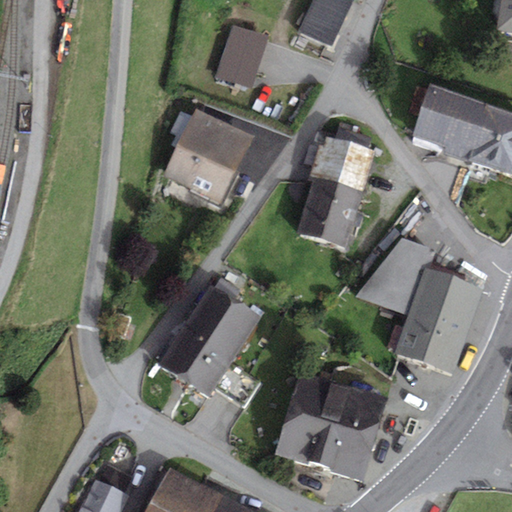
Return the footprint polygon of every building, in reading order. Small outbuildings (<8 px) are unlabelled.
[(331,55),(355,8),(338,0),(316,0),(297,38),(331,55)] [(511,0),(502,0),(497,42),(511,44),(511,0)] [(270,43),(233,30),(215,81),(252,94),(270,43)] [(511,123),(430,96),(413,146),(444,156),(442,162),(511,185),(511,123)] [(197,118),(162,184),(220,214),(254,147),(197,118)] [(307,189),(312,191),(362,206),(376,162),(367,160),(372,142),(338,132),(333,149),(326,147),(324,154),(318,152),(307,189)] [(346,257),(362,206),(312,191),(296,242),(346,257)] [(353,304),(409,324),(424,283),(460,296),(465,280),(434,268),(436,261),(400,248),(353,304)] [(460,296),(424,283),(409,324),(395,364),(453,385),(482,304),(460,296)] [(209,297),(158,376),(209,409),(260,330),(209,297)] [(130,321),(118,318),(113,337),(124,340),(130,321)] [(388,408),(300,381),(275,464),(362,491),(388,408)] [(100,480),(96,478),(79,511),(121,511),(130,493),(126,491),(133,477),(107,465),(100,480)] [(254,511),(170,465),(144,511),(254,511)]
